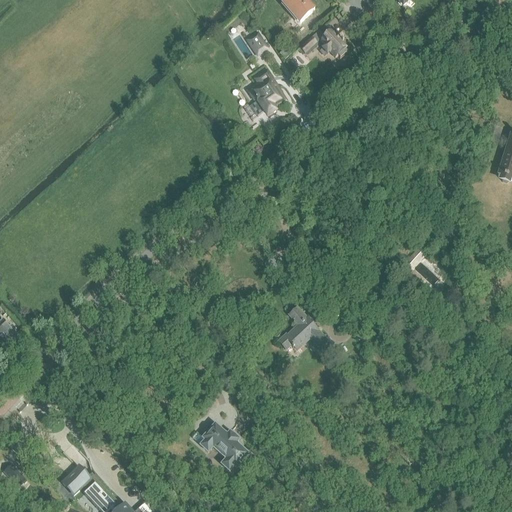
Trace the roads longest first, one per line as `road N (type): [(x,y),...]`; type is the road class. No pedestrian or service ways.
road 1 (unknown): [(469,0),(407,61),(143,247),(0,375)]
road 2 (residential): [(413,67),(150,251),(0,391)]
